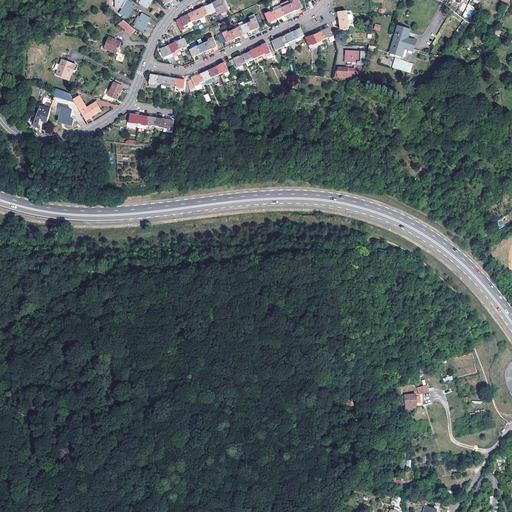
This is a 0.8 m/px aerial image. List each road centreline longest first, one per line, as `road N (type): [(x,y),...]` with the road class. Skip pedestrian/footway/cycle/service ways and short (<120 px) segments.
road 1 (primary): [(0,202),(92,218),(279,201),(348,207),(438,248),(511,328)]
road 2 (primary): [(511,315),(441,241),(344,198),(279,193),(70,210),(0,195)]
road 3 (residential): [(144,63),(184,70),(324,6)]
